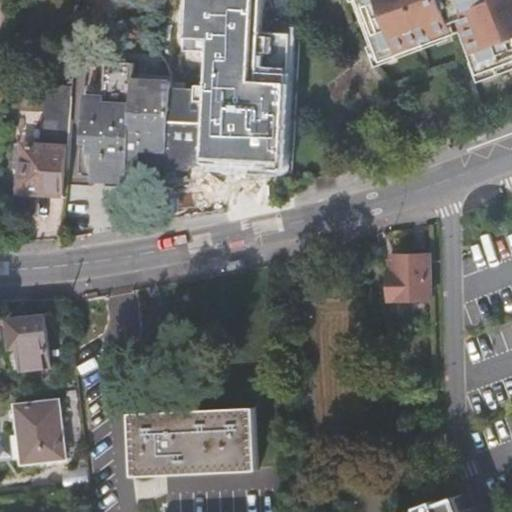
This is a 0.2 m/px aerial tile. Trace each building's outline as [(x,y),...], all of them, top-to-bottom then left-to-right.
[(200,49),(214,50),(215,31),(238,32),(239,7),(235,7),(234,0),(188,0),(188,3),(170,2),(168,28),(183,29),(182,47),(200,49)] [(511,0),(355,0),(381,70),(466,39),(483,86),(511,75),(511,0)] [(193,78),(189,96),(189,98),(215,100),(215,98),(214,50),(200,49),(201,78),(193,78)] [(260,102),(215,98),(215,100),(189,98),(189,96),(174,95),(174,86),(126,83),(125,107),(99,105),(100,98),(79,96),(76,140),(83,141),(82,152),(90,153),(88,175),(124,178),(126,157),(134,158),(134,163),(186,168),(187,156),(200,157),(198,183),(238,186),(239,172),(266,174),(269,127),(259,127),(260,102)] [(67,124),(70,86),(45,85),(42,121),(67,124)] [(66,196),(70,148),(26,145),(22,193),(66,196)] [(398,268),(392,268),(392,299),(431,298),(431,257),(398,258),(398,268)] [(48,315),(11,320),(14,348),(21,347),(24,372),(54,368),(48,315)] [(63,403),(19,408),(26,464),(69,459),(63,403)] [(135,476),(263,469),(260,406),(131,414),(135,476)] [(481,511),(468,477),(458,481),(385,508),(386,511),(481,511)]
